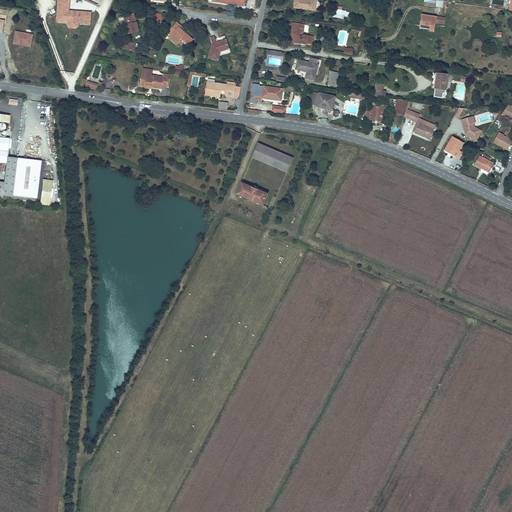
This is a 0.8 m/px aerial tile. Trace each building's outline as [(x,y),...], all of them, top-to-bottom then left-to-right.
[(70,0),(58,0),(57,21),(68,21),(68,25),(70,27),(76,28),(79,25),(79,22),(91,22),(91,11),(70,10),(70,0)] [(315,0),(295,0),(294,7),(307,9),(307,8),(309,8),(309,10),(315,10),(316,0),(315,0)] [(345,18),(346,12),(346,11),(342,10),(342,7),(337,6),(337,10),(334,9),(333,17),(345,18)] [(139,31),(137,22),(136,22),(135,23),(132,14),(124,16),(126,25),(127,25),(129,34),(139,31)] [(436,23),(437,17),(422,14),(420,25),(430,26),(430,29),(429,31),(434,32),(436,23)] [(193,40),(187,34),(186,35),(185,34),(185,33),(182,30),(184,29),(177,23),(168,33),(172,36),(179,42),(178,42),(178,43),(185,48),(193,40)] [(312,46),(314,36),(304,35),(303,36),(300,35),(301,33),(303,34),(305,24),(295,23),(294,29),(294,32),(295,32),(294,35),(293,34),(293,35),(291,43),(312,46)] [(34,34),(16,31),(13,43),(32,46),(34,34)] [(179,42),(172,36),(170,38),(177,44),(178,43),(178,42),(179,42)] [(220,51),(229,49),(226,40),(216,42),(215,37),(211,38),(212,44),(209,58),(218,60),(220,51)] [(134,51),(136,44),(129,42),(127,50),(134,51)] [(315,80),(318,65),(314,64),(314,62),(311,61),(311,63),(298,60),(296,69),(303,71),(303,70),(307,71),(307,72),(306,78),(315,80)] [(168,87),(169,80),(167,80),(168,75),(163,74),(163,77),(152,76),(152,75),(151,75),(152,70),(146,69),(144,80),(141,79),(140,86),(145,87),(145,85),(152,86),(152,87),(162,89),(162,86),(168,87)] [(191,82),(192,75),(203,76),(203,73),(190,71),(188,82),(191,82)] [(336,86),(339,73),(330,71),(328,85),(336,86)] [(446,90),(448,75),(437,73),(435,88),(443,89),(446,90)] [(234,95),(235,86),(227,85),(207,82),(205,94),(220,97),(221,94),(226,94),(234,95)] [(282,97),(283,89),(259,86),(259,85),(252,84),(251,97),(258,98),(272,100),(272,96),(282,97)] [(317,106),(320,93),(315,92),(312,105),(317,106)] [(332,110),(335,97),(320,93),(317,106),(332,110)] [(340,114),(340,113),(339,112),(338,111),(337,111),(336,111),(335,111),(333,110),(336,97),(335,97),(332,110),(317,106),(316,107),(333,111),(333,112),(334,112),(333,113),(333,114),(333,115),(333,116),(334,117),(335,117),(337,117),(338,117),(339,116),(339,115),(340,114)] [(406,110),(408,103),(409,101),(398,99),(394,113),(405,116),(406,110)] [(381,121),(383,108),(384,103),(373,102),(371,112),(368,112),(367,119),(381,121)] [(511,120),(511,105),(509,104),(501,115),(511,120)] [(287,107),(273,105),(272,111),(286,113),(287,107)] [(454,116),(458,118),(462,110),(458,108),(454,116)] [(418,119),(420,115),(408,110),(406,110),(405,116),(404,117),(417,122),(418,119)] [(0,121),(9,123),(10,115),(0,114),(0,121)] [(467,140),(481,136),(479,129),(477,129),(473,115),(461,119),(467,140)] [(436,126),(418,119),(417,122),(413,132),(415,133),(419,123),(434,129),(436,126)] [(430,139),(434,129),(419,123),(415,133),(430,139)] [(7,157),(10,138),(0,137),(0,133),(0,130),(0,195),(11,197),(11,198),(37,201),(37,198),(40,199),(44,161),(41,161),(16,158),(16,159),(7,158),(7,157)] [(505,148),(510,138),(511,134),(506,131),(503,135),(499,133),(493,142),(505,148)] [(459,151),(463,143),(453,137),(445,150),(450,153),(451,152),(452,152),(451,154),(456,156),(459,158),(462,153),(459,151)] [(287,172),(293,158),(258,143),(252,157),(287,172)] [(494,164),(490,161),(483,158),(479,156),(474,164),(482,169),(483,167),(485,168),(484,170),(489,172),(491,168),(494,164)] [(49,205),(52,180),(43,179),(40,204),(49,205)] [(263,205),(268,194),(242,182),(237,194),(263,205)]
